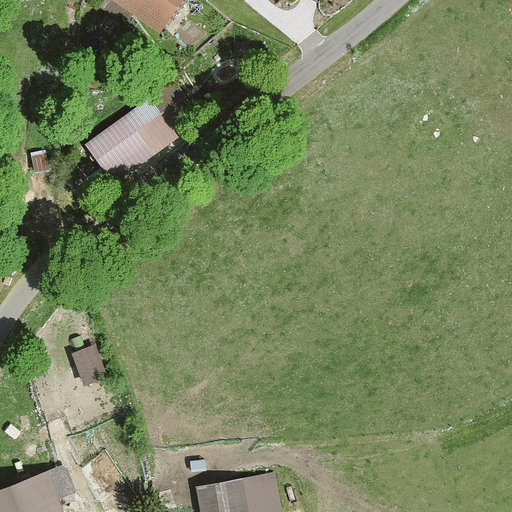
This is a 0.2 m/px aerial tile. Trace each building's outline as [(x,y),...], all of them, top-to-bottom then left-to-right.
[(122,0),(169,34),(193,0),(122,0)] [(159,91),(90,139),(118,179),(187,131),(159,91)] [(106,378),(91,344),(67,354),(82,389),(106,378)] [(61,464),(0,486),(0,511),(56,511),(53,501),(72,494),(61,464)] [(280,511),(274,473),(193,485),(196,511),(280,511)]
